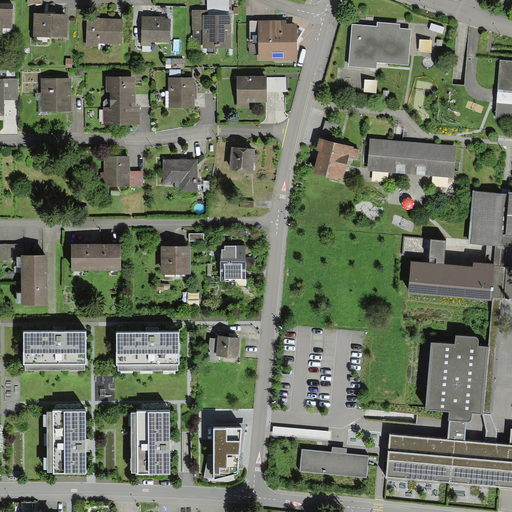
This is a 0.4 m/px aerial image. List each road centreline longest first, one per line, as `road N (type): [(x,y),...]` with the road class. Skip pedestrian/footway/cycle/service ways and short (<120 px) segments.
road 1 (residential): [(293,133),(0,140)]
road 2 (residential): [(0,223),(277,222)]
road 3 (residential): [(255,498),(277,222)]
road 4 (residential): [(255,498),(0,490)]
road 5 (residential): [(293,133),(324,17)]
